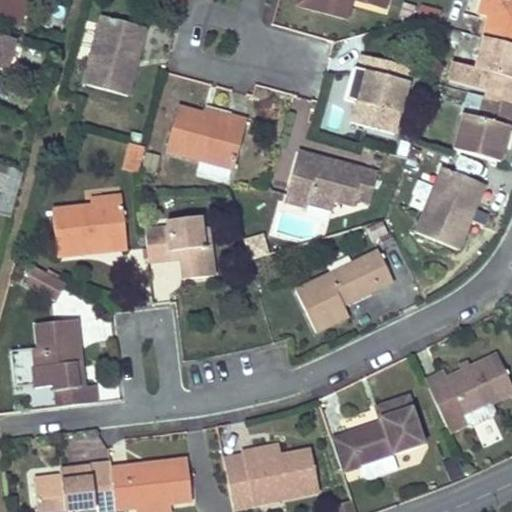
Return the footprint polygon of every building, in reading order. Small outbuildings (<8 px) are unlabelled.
[(0,0),(0,21),(15,25),(21,0),(0,0)] [(329,0),(329,2),(321,0),(297,0),(296,6),(344,19),(350,0),(348,0),(329,0)] [(354,0),(355,2),(383,10),(385,0),(354,0)] [(487,18),(482,40),(511,46),(511,0),(480,0),(476,15),(487,18)] [(399,17),(414,21),(417,8),(402,4),(399,17)] [(417,8),(414,21),(435,27),(438,14),(417,8)] [(126,97),(133,72),(127,69),(134,44),(140,46),(145,29),(99,17),(81,85),(126,97)] [(0,69),(3,70),(11,40),(0,37),(0,69)] [(511,46),(482,40),(475,70),(454,65),(450,84),(485,92),(483,98),(511,104),(511,88),(511,89),(511,85),(511,46)] [(127,69),(133,72),(140,46),(134,44),(127,69)] [(362,55),(359,68),(410,82),(413,70),(362,55)] [(358,96),(350,124),(395,136),(410,82),(359,68),(358,72),(364,73),(368,75),(362,97),(358,96)] [(364,73),(358,96),(362,97),(368,75),(364,73)] [(462,117),(452,151),(499,163),(503,149),(495,146),(503,118),(511,120),(511,114),(511,104),(483,98),(477,120),(462,117)] [(200,120),(202,114),(175,107),(164,153),(232,170),(246,121),(229,116),(228,119),(226,127),(200,120)] [(203,112),(202,114),(200,120),(226,127),(228,119),(203,112)] [(495,146),(503,149),(511,120),(503,118),(495,146)] [(126,144),(120,169),(136,173),(142,155),(143,149),(126,144)] [(304,212),(305,210),(307,204),(331,211),(333,204),(352,209),(354,201),(368,205),(376,175),(344,166),(342,174),(332,172),(334,163),(297,154),(282,206),(304,212)] [(142,155),(136,173),(151,178),(157,159),(142,155)] [(344,166),(334,163),(332,172),(342,174),(344,166)] [(455,252),(467,227),(460,224),(471,200),(478,202),(484,187),(442,169),(412,232),(455,252)] [(88,201),(89,207),(120,203),(119,197),(88,201)] [(460,224),(467,227),(478,202),(471,200),(460,224)] [(53,258),(76,255),(75,249),(108,245),(109,251),(125,249),(120,203),(89,207),(49,212),(53,258)] [(307,204),(305,210),(330,217),(331,211),(307,204)] [(165,228),(143,231),(147,264),(162,262),(161,253),(178,251),(179,260),(182,280),(213,276),(209,245),(202,245),(200,229),(199,219),(164,223),(165,228)] [(207,228),(200,229),(202,245),(209,245),(207,228)] [(247,259),(264,255),(259,238),(242,243),(247,259)] [(75,249),(76,255),(109,251),(108,245),(75,249)] [(161,253),(162,262),(179,260),(178,251),(161,253)] [(376,251),(293,291),(313,334),(346,317),(342,307),(390,282),(376,251)] [(57,300),(64,282),(30,270),(24,288),(57,300)] [(33,327),(34,336),(74,331),(73,322),(33,327)] [(74,331),(34,336),(35,352),(28,353),(32,390),(51,388),(54,410),(94,405),(92,388),(82,389),(74,390),(72,366),(78,366),(74,331)] [(467,425),(463,417),(511,394),(511,392),(495,355),(445,378),(443,374),(423,382),(436,411),(447,434),(467,425)] [(82,389),(78,366),(72,366),(74,390),(82,389)] [(391,457),(422,446),(406,399),(374,409),(380,425),(391,457)] [(380,425),(329,442),(340,474),(391,457),(380,425)] [(276,445),(255,449),(256,461),(278,457),(276,445)] [(256,461),(255,449),(239,452),(248,506),(315,494),(308,451),(278,457),(256,461)] [(185,460),(108,469),(111,490),(113,506),(113,511),(133,508),(169,504),(190,501),(185,460)] [(365,466),(367,479),(397,473),(395,461),(365,466)] [(58,477),(32,480),(35,511),(65,511),(93,509),(113,506),(111,490),(108,469),(108,464),(57,471),(58,477)] [(57,471),(32,474),(32,480),(58,477),(57,471)] [(352,511),(349,501),(332,506),(333,511),(352,511)]
